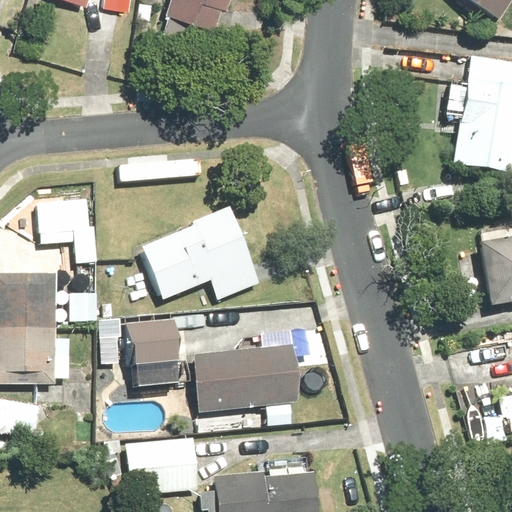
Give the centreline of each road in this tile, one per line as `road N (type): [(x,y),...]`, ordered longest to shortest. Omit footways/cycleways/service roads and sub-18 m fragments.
road 1 (residential): [(325,113),(428,511)]
road 2 (residential): [(0,142),(325,113)]
